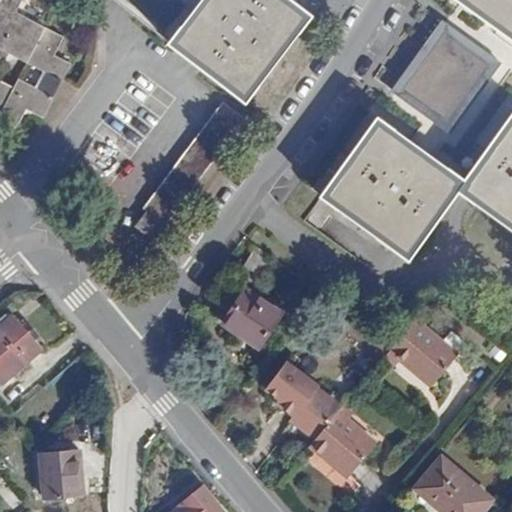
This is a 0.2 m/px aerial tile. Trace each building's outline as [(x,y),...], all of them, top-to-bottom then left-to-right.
[(0,128),(6,118),(21,125),(51,72),(37,65),(48,44),(2,18),(11,0),(0,0),(0,64),(24,79),(15,96),(0,87),(0,128)] [(184,41),(258,102),(329,15),(309,0),(216,0),(209,9),(184,41)] [(511,0),(479,0),(511,23),(511,0)] [(440,10),(387,84),(448,128),(502,54),(440,10)] [(511,106),(462,176),(372,112),(315,192),(404,256),(457,183),(511,222),(511,106)] [(213,122),(129,226),(133,230),(121,244),(140,258),(235,140),(213,122)] [(256,249),(238,279),(251,287),(269,257),(256,249)] [(251,289),(226,323),(258,348),(284,314),(251,289)] [(511,315),(500,331),(511,339),(511,315)] [(14,317),(0,328),(0,386),(42,350),(14,317)] [(390,352),(434,386),(458,353),(415,320),(394,347),(390,352)] [(273,386),(285,397),(282,402),(296,416),(324,388),(296,361),(273,386)] [(310,446),(348,479),(377,445),(339,412),(310,446)] [(44,459),(49,503),(87,498),(82,455),(44,459)] [(412,490),(435,509),(432,511),(481,511),(487,505),(436,462),(412,490)] [(178,510),(179,511),(224,511),(205,488),(178,510)]
